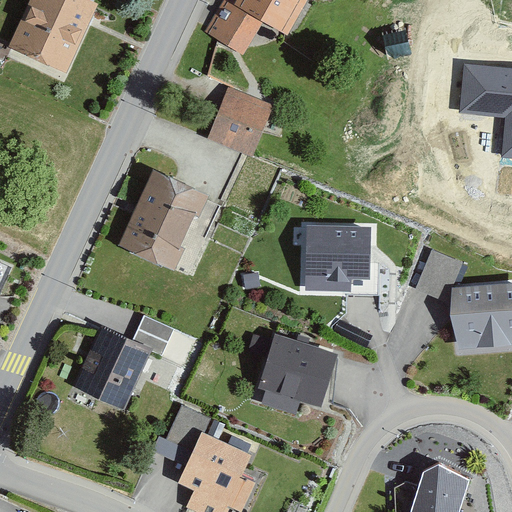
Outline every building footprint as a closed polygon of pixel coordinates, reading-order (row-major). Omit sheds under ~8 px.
[(24,0),(6,40),(53,61),(79,0),(24,0)] [(300,0),(246,0),(290,22),(300,0)] [(511,0),(496,0),(495,22),(511,22),(511,0)] [(247,50),(261,20),(223,3),(209,32),(247,50)] [(511,69),(464,65),(460,112),(506,117),(502,156),(511,157),(511,69)] [(226,83),(208,128),(248,144),(267,100),(226,83)] [(173,259),(202,188),(155,168),(125,239),(173,259)] [(312,224),(311,278),(371,279),(372,226),(312,224)] [(436,292),(440,277),(457,282),(464,256),(430,246),(418,287),(436,292)] [(511,279),(454,284),(459,337),(511,332),(511,279)] [(75,379),(117,400),(146,340),(103,320),(75,379)] [(262,374),(325,395),(339,354),(277,332),(262,374)] [(261,452),(206,426),(184,473),(239,499),(261,452)] [(415,511),(465,511),(477,469),(449,461),(428,469),(415,511)] [(412,511),(415,487),(398,485),(395,511),(412,511)]
